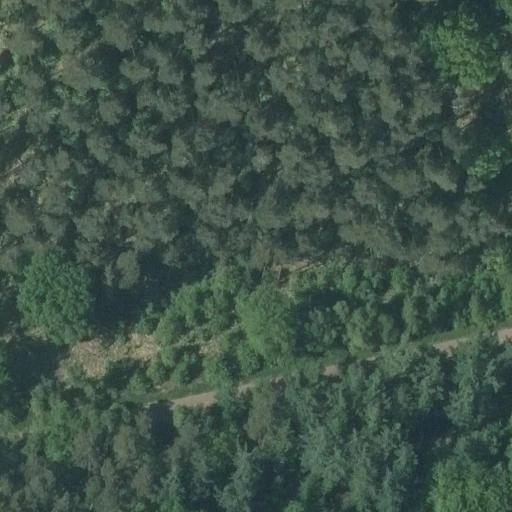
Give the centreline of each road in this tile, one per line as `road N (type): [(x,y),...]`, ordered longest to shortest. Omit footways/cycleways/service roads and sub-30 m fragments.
road 1 (unclassified): [(0,435),(511,328)]
road 2 (track): [(492,0),(511,144)]
